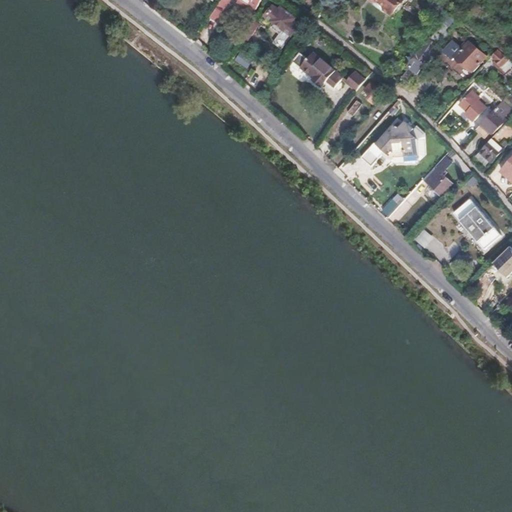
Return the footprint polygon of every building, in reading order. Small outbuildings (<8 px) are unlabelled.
[(227,0),(223,0),(211,19),(215,22),(228,1),(227,0)] [(232,0),(227,0),(228,1),(215,22),(218,23),(232,0)] [(239,0),(255,10),(260,1),(259,0),(239,0)] [(373,0),(393,15),(404,0),(373,0)] [(274,8),(267,17),(293,36),(300,27),(274,8)] [(455,61),(472,75),(485,60),(468,46),(466,47),(464,46),(460,51),(461,53),(455,61)] [(498,50),(491,59),(502,68),(510,59),(498,50)] [(236,62),(249,69),(255,58),(241,51),(236,62)] [(410,69),(422,77),(434,58),(422,51),(410,69)] [(300,69),(308,59),(300,53),(293,62),(300,69)] [(335,90),(344,79),(313,54),(308,59),(300,69),(313,80),(312,82),(321,90),(327,83),(335,90)] [(346,79),(359,91),(369,79),(355,68),(346,79)] [(409,70),(403,79),(412,86),(418,76),(409,70)] [(422,77),(415,89),(425,94),(432,83),(422,77)] [(371,84),(365,90),(370,95),(367,99),(373,104),(383,94),(371,84)] [(448,104),(455,96),(449,91),(442,99),(448,104)] [(480,102),(482,98),(475,92),(462,105),(469,112),(468,114),(476,122),(487,109),(480,102)] [(511,114),(511,107),(505,101),(496,111),(506,121),(511,114)] [(496,111),(483,125),(492,133),(494,135),(506,121),(496,111)] [(411,135),(414,131),(406,123),(399,130),(394,126),(378,145),(376,144),(362,159),(372,168),(386,153),(391,156),(395,152),(403,151),(405,163),(419,161),(417,140),(411,135)] [(511,127),(508,124),(481,153),(492,163),(505,150),(504,149),(506,147),(499,141),(502,138),(510,146),(511,144),(511,127)] [(492,133),(483,125),(477,131),(486,139),(492,133)] [(418,126),(414,131),(411,135),(417,140),(419,161),(423,161),(428,154),(427,133),(418,126)] [(395,152),(391,156),(399,163),(405,163),(403,151),(395,152)] [(456,155),(451,160),(461,171),(466,167),(456,155)] [(511,161),(503,172),(511,181),(511,161)] [(436,168),(422,183),(439,199),(454,184),(436,168)] [(397,193),(383,212),(391,218),(406,199),(397,193)] [(450,221),(487,250),(501,233),(464,203),(450,221)] [(459,247),(453,243),(449,248),(425,231),(417,243),(447,264),(459,247)] [(511,277),(511,275),(511,246),(511,245),(495,264),(511,277)]
